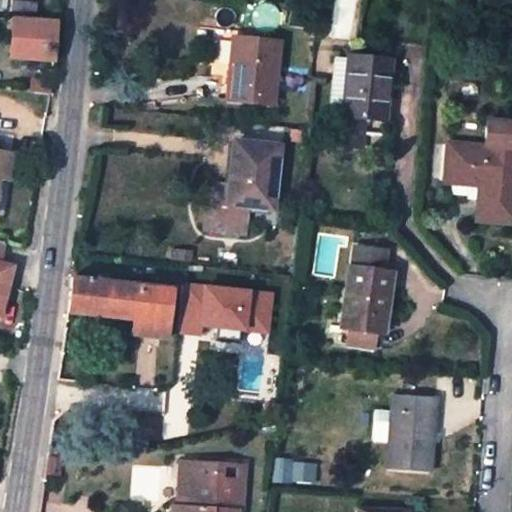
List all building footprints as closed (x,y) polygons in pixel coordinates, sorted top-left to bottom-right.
[(10,57),(50,60),(54,22),(12,19),(12,32),(10,57)] [(279,40),(233,35),(228,79),(226,99),(272,104),(279,40)] [(360,149),(363,118),(384,121),(391,60),(348,56),(348,59),(342,116),(339,147),(360,149)] [(330,115),(342,116),(348,59),(336,59),(330,115)] [(216,98),(226,99),(228,79),(218,77),(216,98)] [(511,223),(511,120),(484,119),(483,145),(447,142),(443,183),(453,184),(478,186),(477,199),(476,221),(511,223)] [(241,232),(245,207),(270,210),(278,145),(234,140),(229,185),(207,183),(202,227),(241,232)] [(0,181),(8,182),(12,156),(0,154),(0,181)] [(464,198),(477,199),(478,186),(453,184),(451,195),(465,195),(464,198)] [(0,306),(9,268),(0,265),(0,251),(2,243),(0,242),(0,306)] [(349,267),(340,326),(342,327),(343,327),(340,342),(378,348),(380,333),(383,333),(391,273),(381,272),(382,264),(383,252),(353,247),(351,267),(349,267)] [(381,272),(391,273),(392,265),(382,264),(381,272)] [(165,339),(194,340),(198,286),(172,283),(171,288),(69,277),(66,311),(132,320),(128,361),(163,365),(165,339)] [(315,288),(297,286),(294,314),(311,317),(315,288)] [(435,397),(391,394),(390,402),(389,431),(387,470),(430,473),(432,442),(424,442),(425,434),(433,434),(435,397)] [(377,429),(389,431),(390,402),(378,411),(377,429)] [(240,505),(241,486),(213,484),(215,468),(188,465),(186,486),(177,485),(177,498),(172,498),(170,511),(235,511),(236,505),(240,505)] [(186,486),(188,465),(179,465),(177,485),(186,486)] [(213,484),(241,486),(243,470),(215,468),(213,484)]
